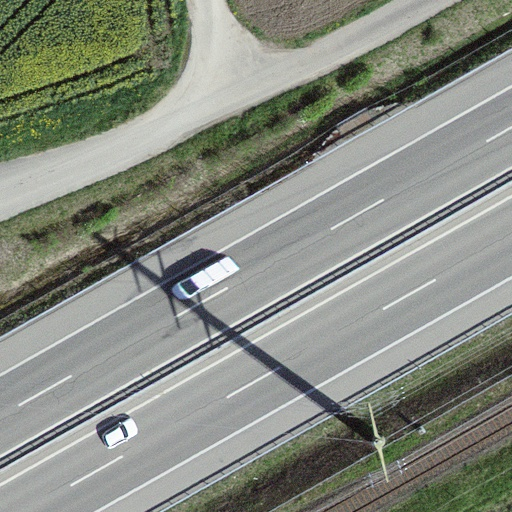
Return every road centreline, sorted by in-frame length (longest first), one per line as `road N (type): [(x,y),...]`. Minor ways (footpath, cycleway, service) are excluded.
road 1 (motorway): [(511,125),(0,413)]
road 2 (motorway): [(27,511),(511,238)]
road 3 (unclassified): [(385,0),(89,160)]
